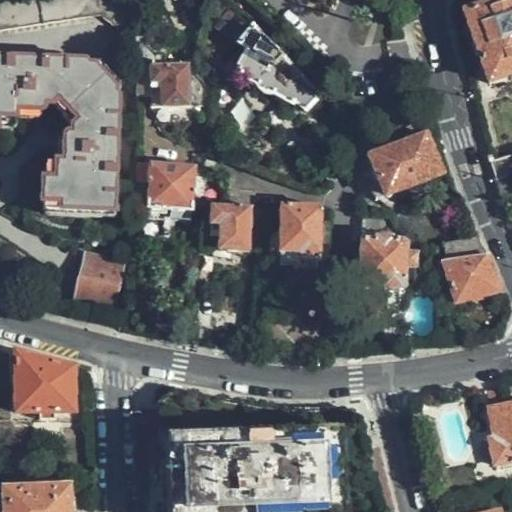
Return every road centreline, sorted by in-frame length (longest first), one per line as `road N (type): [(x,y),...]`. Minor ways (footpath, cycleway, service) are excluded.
road 1 (tertiary): [(431,0),(469,168),(511,270)]
road 2 (residential): [(116,351),(241,376),(380,379)]
road 3 (residential): [(119,511),(116,351)]
road 4 (residential): [(380,379),(411,511)]
road 5 (residential): [(380,379),(511,355)]
road 6 (residential): [(0,319),(116,351)]
